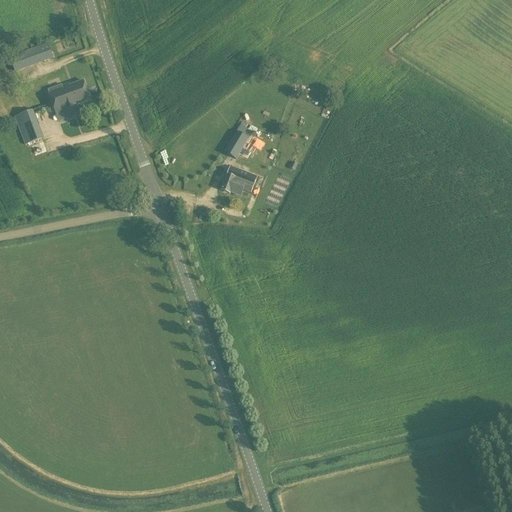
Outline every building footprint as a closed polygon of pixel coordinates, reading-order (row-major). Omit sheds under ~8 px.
[(43,62),(53,58),(48,43),(37,47),(43,62)] [(25,69),(19,54),(9,57),(15,73),(25,69)] [(52,103),(86,90),(83,80),(68,86),(67,83),(47,91),(52,103)] [(86,90),(52,103),(56,115),(77,108),(76,105),(90,100),(86,90)] [(25,145),(41,139),(31,111),(15,117),(25,145)] [(236,160),(253,133),(240,125),(229,143),(227,142),(223,150),(224,151),(224,152),(236,160)] [(248,174),(230,167),(227,175),(226,175),(220,190),(230,194),(230,193),(240,197),(243,190),(250,193),(259,172),(250,169),(248,174)]
